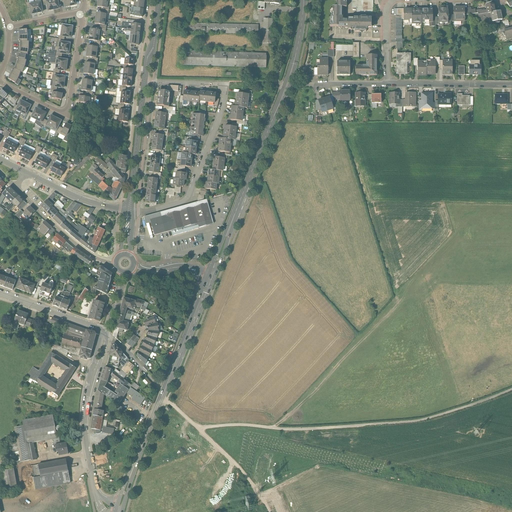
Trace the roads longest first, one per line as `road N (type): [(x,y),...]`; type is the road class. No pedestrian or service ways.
road 1 (track): [(511,388),(410,421),(197,427)]
road 2 (primary): [(211,276),(294,66),(304,0)]
road 3 (residential): [(144,81),(224,84),(224,92),(184,200),(129,209)]
road 4 (primary): [(118,511),(211,276)]
road 5 (unclassified): [(105,331),(84,428),(95,491),(114,511)]
road 6 (residential): [(82,12),(65,110),(0,81)]
road 7 (tertiary): [(16,188),(86,252),(115,264)]
road 8 (residential): [(511,84),(387,83)]
